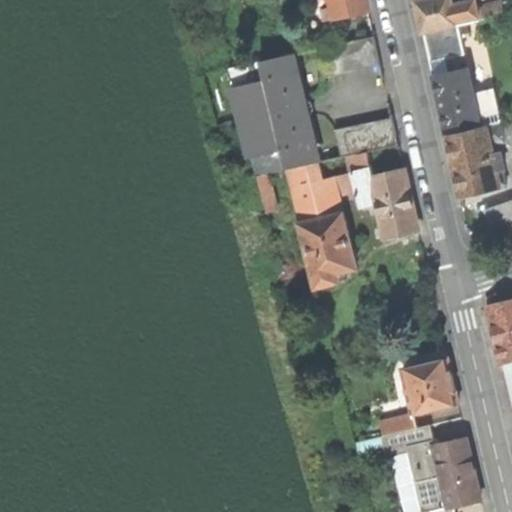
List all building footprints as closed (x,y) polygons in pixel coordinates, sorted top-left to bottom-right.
[(334,0),(336,7),(324,10),(327,20),(368,11),(365,0),(334,0)] [(424,32),(459,25),(454,5),(453,0),(421,0),(417,1),(421,17),(424,32)] [(481,20),(478,8),(476,0),(454,5),(459,25),(481,20)] [(478,8),(481,20),(505,14),(503,2),(478,8)] [(424,32),(431,62),(465,54),(459,25),(424,32)] [(375,36),(317,49),(324,77),(381,64),(375,36)] [(431,62),(434,76),(468,68),(465,54),(431,62)] [(288,170),(317,163),(310,131),(297,77),(292,55),(231,68),(258,176),(271,173),(288,170)] [(448,135),(481,127),(474,94),(468,68),(434,76),(440,104),(448,135)] [(474,94),(481,127),(487,125),(501,122),(503,122),(497,89),(474,94)] [(399,144),(393,117),(337,130),(343,158),(348,156),(367,152),(399,144)] [(511,119),(503,122),(501,122),(505,142),(511,146),(511,119)] [(454,164),(461,195),(507,185),(498,143),(505,142),(501,122),(487,125),(488,127),(448,137),(454,164)] [(352,172),(371,168),(367,152),(348,156),(352,172)] [(300,223),(344,212),(341,197),(357,193),(352,172),(323,179),(319,162),(317,163),(288,170),(300,223)] [(371,168),(352,172),(357,193),(361,210),(380,205),(373,178),(371,168)] [(373,178),(380,205),(387,238),(418,230),(410,197),(404,170),(373,178)] [(279,209),(271,173),(258,176),(267,212),(279,209)] [(511,200),(486,210),(495,237),(511,230),(511,200)] [(344,212),(300,223),(316,288),(346,280),(344,272),(358,269),(349,231),(344,212)] [(496,343),(501,363),(511,360),(511,300),(487,306),(496,343)] [(449,360),(405,370),(415,414),(459,404),(455,388),(449,360)] [(511,409),(511,360),(501,363),(511,409)] [(418,428),(415,414),(380,422),(384,436),(418,428)] [(456,511),(455,506),(450,507),(436,446),(441,445),(435,440),(431,425),(418,428),(384,436),(388,458),(393,456),(405,511),(456,511)] [(467,439),(441,445),(436,446),(450,507),(455,506),(482,500),(477,481),(467,439)]
